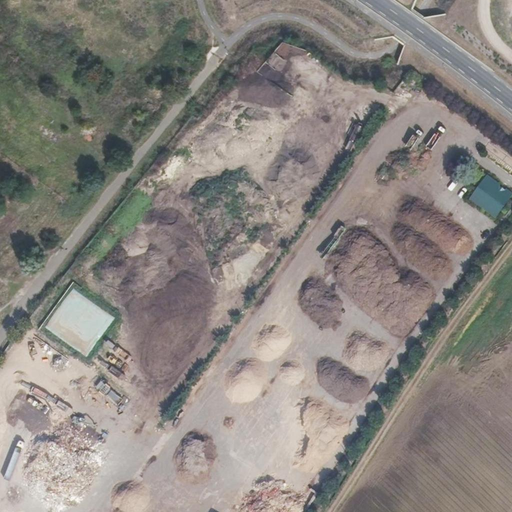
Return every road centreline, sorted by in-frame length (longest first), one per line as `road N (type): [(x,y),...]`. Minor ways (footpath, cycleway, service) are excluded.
road 1 (unknown): [(459,123),(417,107),(380,136),(111,511)]
road 2 (track): [(511,248),(333,511)]
road 3 (unknown): [(459,123),(427,165),(426,183),(483,238),(511,205)]
road 4 (secondary): [(511,100),(373,0)]
